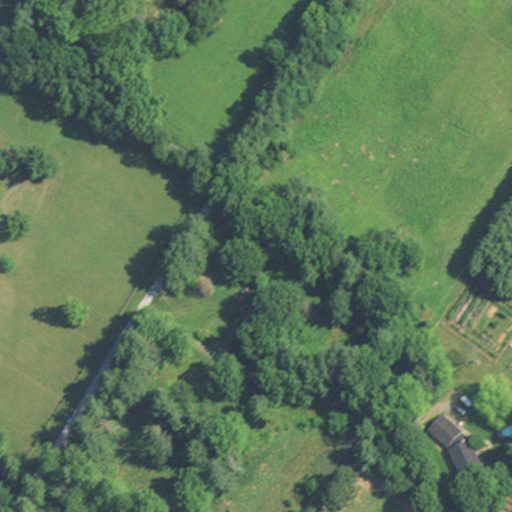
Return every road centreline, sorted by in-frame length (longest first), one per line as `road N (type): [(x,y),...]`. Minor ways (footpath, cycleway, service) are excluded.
road 1 (residential): [(13,511),(225,178)]
road 2 (residential): [(225,178),(339,0)]
